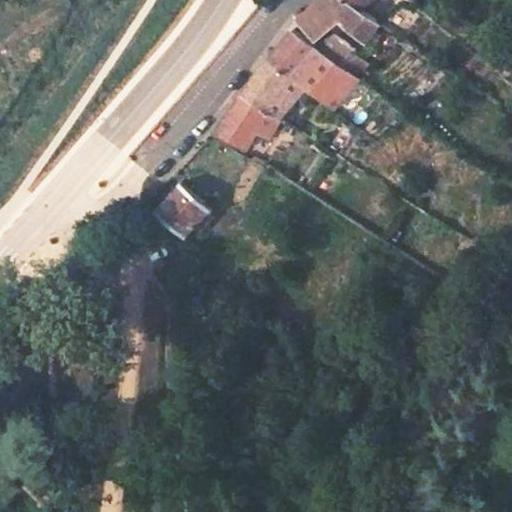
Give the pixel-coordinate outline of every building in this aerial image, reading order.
[(349,1),(348,0),(319,0),(299,17),(316,38),(338,21),(364,43),(379,22),(359,8),(349,1)] [(368,0),(348,0),(349,1),(359,8),(368,0)] [(419,17),(400,4),(384,20),(404,33),(419,17)] [(318,47),(293,29),(271,55),(307,85),(333,107),(359,77),(356,75),(318,47)] [(355,50),(336,34),(318,47),(356,75),(366,63),(353,54),(355,50)] [(307,85),(271,55),(259,70),(244,92),(281,116),(307,85)] [(281,116),(244,92),(217,130),(248,147),(257,130),(270,136),(281,116)] [(181,183),(158,207),(185,234),(194,223),(208,209),(181,183)] [(208,209),(194,223),(200,231),(215,215),(208,209)]
